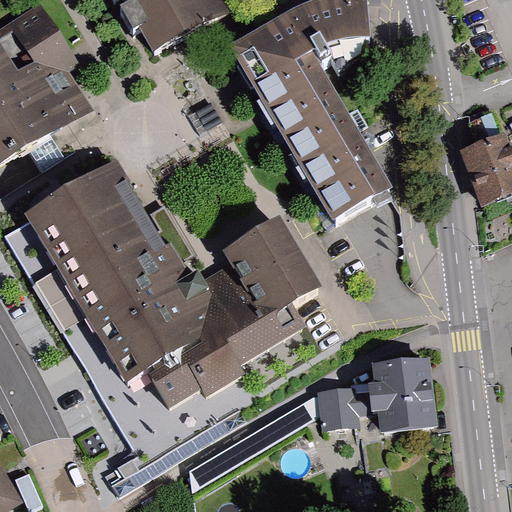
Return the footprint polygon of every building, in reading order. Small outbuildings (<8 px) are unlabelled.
[(138,0),(167,52),(263,0),(138,0)] [(308,10),(230,53),(329,230),(391,196),(316,63),(340,49),(371,49),(366,1),(338,2),(308,10)] [(49,15),(0,44),(0,165),(4,171),(107,107),(49,15)] [(511,163),(504,145),(466,160),(486,209),(511,198),(511,163)] [(128,173),(43,226),(175,435),(337,333),(326,316),(347,304),(301,231),(204,292),(128,173)] [(436,376),(383,380),(387,435),(440,431),(436,376)] [(356,397),(329,400),(333,436),(360,433),(356,397)] [(0,464),(0,511),(17,511),(26,508),(0,464)] [(31,474),(17,480),(31,511),(33,511),(45,507),(31,474)]
